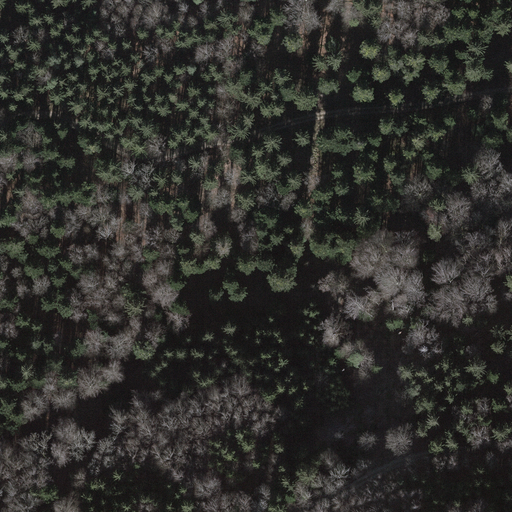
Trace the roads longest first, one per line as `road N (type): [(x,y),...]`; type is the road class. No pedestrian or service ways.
road 1 (track): [(511,91),(341,114),(159,161),(50,119),(0,128)]
road 2 (track): [(511,439),(407,459),(308,511)]
